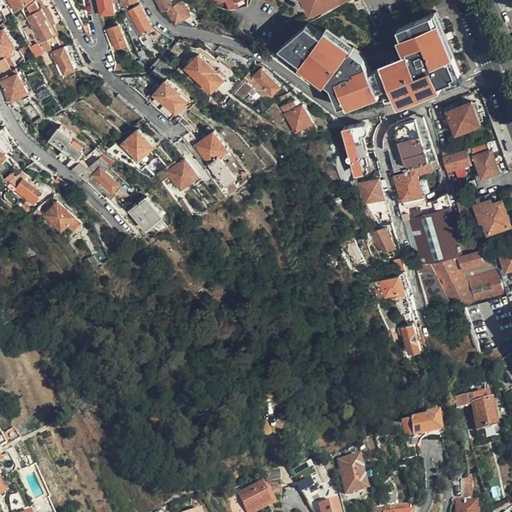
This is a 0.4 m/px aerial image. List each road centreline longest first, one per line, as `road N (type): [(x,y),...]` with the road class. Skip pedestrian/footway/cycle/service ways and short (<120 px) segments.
road 1 (residential): [(495,77),(354,121),(261,59),(173,35),(146,0)]
road 2 (residential): [(0,102),(41,161),(115,220)]
road 3 (residential): [(423,511),(431,490),(427,452),(437,447),(445,511)]
